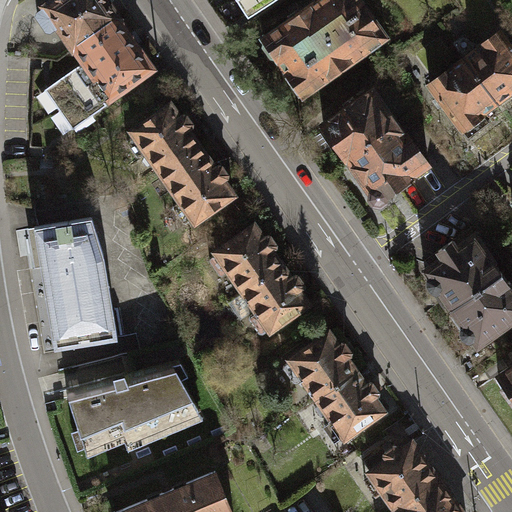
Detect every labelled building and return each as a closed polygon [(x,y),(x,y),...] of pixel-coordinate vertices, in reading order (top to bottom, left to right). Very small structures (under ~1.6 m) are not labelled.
[(115,17),(103,0),(47,0),(37,7),(42,13),(32,20),(47,41),(56,35),(67,50),(115,17)] [(240,0),(250,14),(271,0),(240,0)] [(303,106),(385,47),(351,0),(336,0),(312,17),(311,14),(262,48),(263,58),(270,68),(277,69),(303,106)] [(89,91),(100,106),(104,103),(109,110),(157,76),(115,17),(67,50),(79,67),(93,88),(89,91)] [(511,48),(500,32),(465,58),(504,111),(511,104),(511,48)] [(465,58),(428,85),(466,138),(504,111),(465,58)] [(93,88),(79,67),(42,93),(71,133),(103,111),(100,106),(89,91),(93,88)] [(375,92),(320,131),(348,170),(403,131),(375,92)] [(141,156),(152,172),(197,141),(187,128),(191,125),(191,121),(186,114),(183,114),(179,116),(170,104),(125,135),(129,140),(125,143),(136,159),(141,156)] [(403,131),(348,170),(371,202),(371,208),(374,213),(383,215),(389,211),(389,206),(433,175),(403,131)] [(189,225),(194,233),(239,202),(223,179),(226,177),(226,173),(221,165),(218,164),(215,167),(197,141),(152,172),(176,207),(171,210),(184,229),(189,225)] [(243,209),(254,201),(249,193),(239,202),(243,209)] [(224,274),(243,300),(286,270),(271,249),(275,246),(275,243),(270,235),(267,235),(263,238),(254,225),(211,257),(214,260),(209,264),(219,278),(224,274)] [(53,232),(33,235),(53,357),(118,347),(104,265),(92,226),(68,230),(53,232)] [(443,266),(423,280),(429,287),(428,290),(427,292),(428,294),(429,297),(430,298),(432,299),(433,300),(436,300),(438,300),(453,321),(505,284),(475,243),(456,256),(452,251),(439,260),(443,266)] [(270,336),(312,306),(301,292),(305,289),(306,285),(301,278),(297,278),(293,281),(286,270),(243,300),(257,319),(251,322),(262,336),(267,332),(270,336)] [(511,293),(505,284),(453,321),(465,338),(464,339),(463,341),(463,343),(463,344),(463,346),(464,348),(466,349),(467,350),(469,350),(471,350),(473,349),(479,358),(511,333),(511,293)] [(303,377),(320,402),(359,375),(345,356),(349,353),(350,350),(344,342),(341,342),(338,344),(329,332),(290,358),(291,360),(283,365),(295,382),(303,377)] [(114,395),(68,407),(77,435),(71,438),(76,456),(84,454),(87,464),(125,447),(129,457),(203,425),(194,408),(182,386),(188,382),(181,368),(172,370),(174,377),(128,392),(124,383),(112,386),(114,395)] [(348,441),(386,415),(376,401),(380,398),(381,394),(375,387),(372,386),(368,389),(359,375),(320,402),(335,423),(326,428),(338,445),(347,439),(348,441)] [(511,375),(499,384),(504,391),(500,394),(511,411),(511,375)] [(412,440),(362,477),(388,511),(400,511),(442,481),(412,440)] [(231,511),(217,475),(125,511),(231,511)] [(465,511),(442,481),(400,511),(465,511)]
